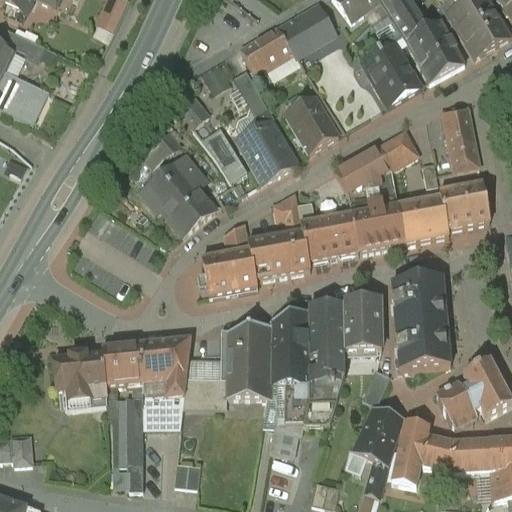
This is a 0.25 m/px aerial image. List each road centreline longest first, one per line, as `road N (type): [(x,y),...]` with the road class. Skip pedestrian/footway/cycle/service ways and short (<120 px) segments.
road 1 (residential): [(158,289),(245,207),(479,80)]
road 2 (secondary): [(168,0),(15,274)]
road 3 (residential): [(473,257),(178,327)]
road 4 (residential): [(511,423),(453,445),(417,405),(488,352)]
road 5 (residential): [(479,80),(506,250)]
road 6 (residential): [(132,330),(103,323),(15,274)]
